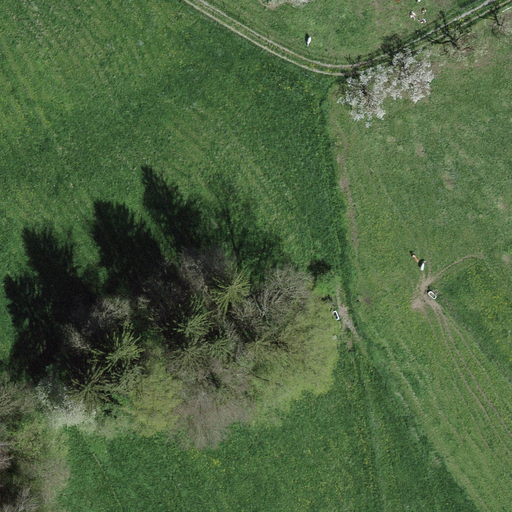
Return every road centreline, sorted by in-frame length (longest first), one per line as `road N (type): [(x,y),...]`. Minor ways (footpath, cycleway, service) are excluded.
road 1 (track): [(341,79),(320,97),(376,511)]
road 2 (track): [(508,0),(374,73),(341,79),(289,62),(183,0)]
